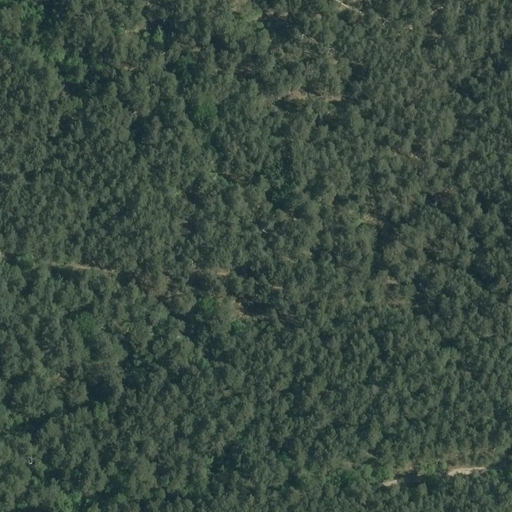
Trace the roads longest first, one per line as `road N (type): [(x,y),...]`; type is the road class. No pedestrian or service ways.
road 1 (track): [(0,264),(214,273),(403,313),(511,438)]
road 2 (track): [(157,511),(511,467)]
